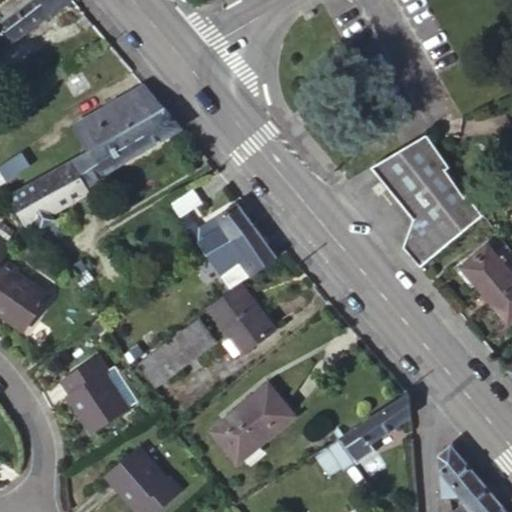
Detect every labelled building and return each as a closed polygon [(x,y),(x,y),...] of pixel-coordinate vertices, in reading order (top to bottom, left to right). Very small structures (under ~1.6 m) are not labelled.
[(0,46),(5,42),(49,9),(42,0),(22,0),(7,12),(0,17),(0,46)] [(0,0),(0,12),(1,14),(0,15),(0,17),(7,12),(22,0),(0,0)] [(66,0),(42,0),(49,9),(51,12),(66,0)] [(159,99),(144,82),(59,131),(75,158),(83,153),(120,131),(163,104),(159,99)] [(172,115),(165,107),(163,104),(120,131),(83,153),(75,158),(76,161),(90,185),(111,173),(111,170),(181,125),(179,124),(172,115)] [(444,246),(484,213),(468,192),(464,194),(446,165),(450,161),(428,134),(374,168),(416,219),(410,235),(405,248),(421,265),(444,246)] [(28,165),(19,151),(0,164),(0,172),(7,181),(28,165)] [(90,185),(76,161),(68,167),(23,193),(13,199),(31,226),(92,190),(90,185)] [(200,196),(194,185),(171,200),(178,210),(200,196)] [(240,231),(253,222),(237,202),(217,216),(224,226),(232,237),(240,231)] [(224,226),(217,216),(201,227),(207,236),(224,226)] [(196,220),(189,225),(197,237),(209,254),(232,237),(224,226),(207,236),(201,227),(196,220)] [(232,237),(209,254),(220,268),(224,273),(241,260),(251,276),(253,275),(278,256),(253,222),(240,231),(232,237)] [(3,254),(10,244),(0,236),(0,258),(3,254)] [(511,318),(511,271),(487,243),(462,265),(510,320),(511,318)] [(38,308),(50,292),(32,277),(30,279),(16,268),(18,266),(3,254),(0,258),(38,308)] [(38,308),(0,258),(0,304),(26,324),(38,308)] [(224,273),(234,288),(241,283),(251,276),(241,260),(224,273)] [(239,285),(207,307),(210,311),(241,352),(242,353),(276,330),(241,283),(239,285)] [(210,311),(197,319),(213,342),(227,361),(241,352),(210,311)] [(213,342),(197,319),(154,349),(170,371),(213,342)] [(494,352),(505,343),(497,334),(486,343),(494,352)] [(109,372),(98,356),(69,376),(77,390),(74,392),(97,427),(130,405),(117,387),(114,388),(106,375),(109,372)] [(294,414),(270,382),(211,428),(236,460),(294,414)] [(410,407),(410,393),(360,423),(346,432),(340,436),(341,437),(342,440),(349,450),(361,464),(378,452),(370,440),(411,413),(410,407)] [(336,431),(340,436),(346,432),(341,425),(335,429),(336,431)] [(357,466),(361,464),(349,450),(342,440),(341,437),(328,447),(345,470),(355,463),(357,466)] [(460,451),(453,442),(440,453),(442,496),(451,495),(459,494),(461,492),(481,475),(460,451)] [(156,461),(140,443),(110,470),(140,505),(141,505),(148,511),(149,511),(178,487),(169,476),(166,478),(154,464),(156,461)] [(330,481),(345,470),(328,447),(314,457),(330,481)] [(482,477),(481,475),(461,492),(462,492),(464,495),(467,501),(453,511),(491,511),(503,503),(482,477)] [(443,507),(443,511),(453,511),(451,495),(442,496),(443,507)] [(507,507),(503,503),(491,511),(507,511),(510,510),(509,508),(507,507)]
